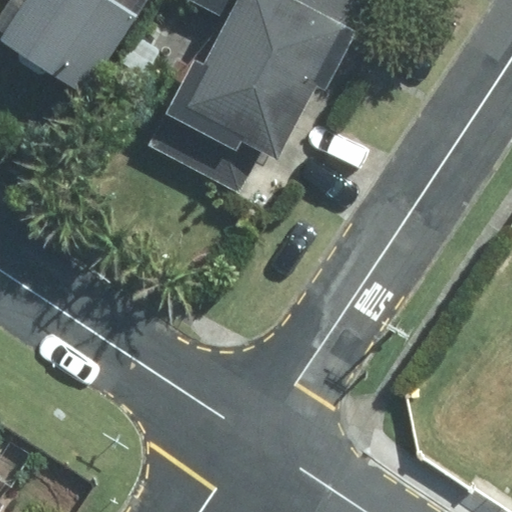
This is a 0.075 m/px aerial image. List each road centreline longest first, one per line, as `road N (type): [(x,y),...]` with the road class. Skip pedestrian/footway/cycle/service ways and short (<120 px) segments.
road 1 (residential): [(511,47),(254,438)]
road 2 (residential): [(0,270),(254,438)]
road 3 (residential): [(254,438),(366,511)]
